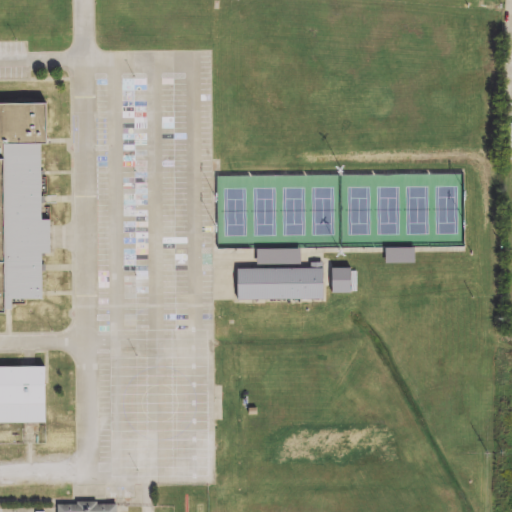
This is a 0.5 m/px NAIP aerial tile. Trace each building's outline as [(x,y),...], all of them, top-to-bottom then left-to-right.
[(0,315),(5,315),(5,298),(40,298),(40,255),(51,255),(51,220),(40,220),(40,145),(46,145),(46,101),(0,101),(0,315)] [(413,250),(384,250),(384,265),(413,266),(413,250)] [(237,267),(237,298),(321,297),(321,260),(311,260),(311,266),(237,267)] [(329,266),(330,291),(350,290),(349,266),(329,266)] [(0,366),(0,421),(45,421),(44,365),(0,366)]
